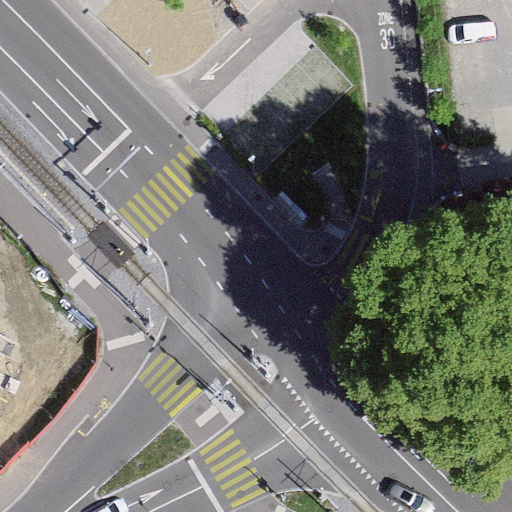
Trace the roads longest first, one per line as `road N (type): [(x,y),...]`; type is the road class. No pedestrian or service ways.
road 1 (residential): [(291,344),(365,259),(398,178),(377,0)]
road 2 (secondary): [(291,344),(77,511)]
road 3 (primary): [(115,163),(291,344)]
road 4 (residential): [(288,0),(115,163)]
road 5 (primary): [(291,344),(460,511)]
road 6 (primary): [(0,44),(115,163)]
